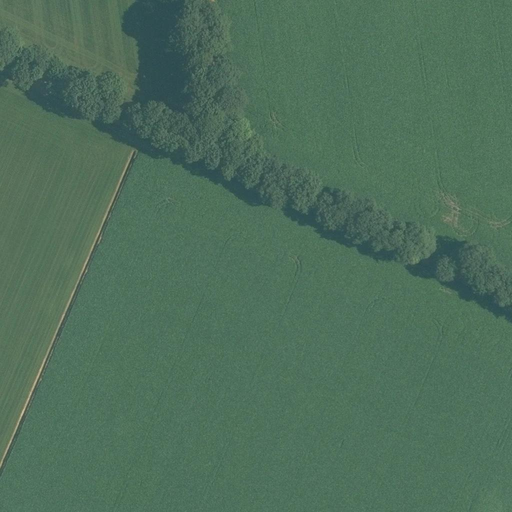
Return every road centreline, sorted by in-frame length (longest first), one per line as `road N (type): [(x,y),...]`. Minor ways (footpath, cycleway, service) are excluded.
road 1 (track): [(0,60),(511,291)]
road 2 (track): [(193,0),(215,153)]
